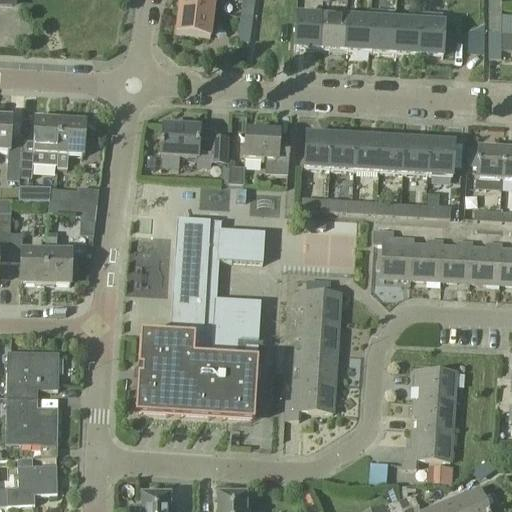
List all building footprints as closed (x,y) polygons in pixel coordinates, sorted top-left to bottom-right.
[(181,0),(180,12),(213,16),(214,0),(181,0)] [(254,0),(241,0),(239,19),(252,20),(254,0)] [(500,0),(487,0),(488,13),(500,14),(500,0)] [(213,16),(180,12),(177,37),(210,41),(213,16)] [(500,14),(488,13),(488,38),(500,38),(500,14)] [(294,53),(319,54),(321,20),(296,18),(294,53)] [(248,47),(252,20),(239,19),(235,44),(248,47)] [(321,20),(319,54),(344,56),(346,21),(321,20)] [(346,21),(344,56),(368,57),(370,23),(346,21)] [(370,23),(368,57),(393,58),(395,24),(370,23)] [(395,24),(393,58),(417,60),(419,25),(395,24)] [(419,25),(417,60),(443,61),(445,27),(419,25)] [(500,38),(488,38),(487,64),(500,64),(500,38)] [(21,144),(19,173),(19,182),(31,183),(32,169),(56,170),(57,159),(59,126),(49,125),(49,120),(36,119),(36,124),(34,124),(33,145),(21,144)] [(7,173),(19,173),(21,144),(9,144),(10,123),(0,122),(0,155),(8,156),(7,173)] [(84,127),(59,126),(57,159),(57,171),(56,171),(56,173),(66,174),(67,160),(82,160),(84,127)] [(209,166),(208,168),(227,169),(229,142),(210,140),(210,144),(197,144),(198,131),(162,129),(160,160),(196,162),(196,166),(209,166)] [(288,148),(277,147),(277,138),(245,136),(243,164),(271,165),(271,179),(286,179),(288,148)] [(303,173),(328,174),(330,140),(305,139),(303,173)] [(355,141),(330,140),(328,174),(353,176),(355,141)] [(379,143),(355,141),(353,176),(377,177),(379,143)] [(377,177),(402,178),(404,144),(379,143),(377,177)] [(404,144),(402,178),(426,180),(428,146),(404,144)] [(453,147),(428,146),(426,180),(452,181),(453,147)] [(500,195),(500,184),(501,185),(503,154),(477,152),(476,183),(475,193),(500,195)] [(511,185),(511,154),(503,154),(501,185),(511,185)] [(231,171),(230,186),(244,186),(245,171),(231,171)] [(19,173),(7,173),(6,185),(19,185),(19,182),(19,173)] [(50,193),(49,206),(77,208),(95,210),(97,192),(79,190),(79,196),(50,193)] [(30,205),(30,193),(20,192),(20,205),(30,205)] [(326,216),(327,204),(301,202),(300,214),(326,216)] [(9,238),(10,238),(10,205),(0,204),(0,266),(8,267),(9,238)] [(328,204),(327,204),(326,216),(350,217),(351,205),(328,204)] [(351,205),(350,217),(375,219),(376,206),(351,205)] [(77,208),(49,206),(47,218),(76,220),(81,224),(94,225),(95,210),(77,208)] [(376,206),(375,219),(399,220),(400,208),(376,206)] [(400,208),(399,220),(424,222),(425,209),(400,208)] [(450,211),(425,209),(424,222),(450,223),(450,211)] [(499,226),(499,216),(473,215),(472,224),(499,226)] [(511,226),(511,216),(499,216),(499,226),(511,226)] [(325,224),(313,223),(313,233),(325,233),(325,224)] [(138,372),(142,373),(141,383),(137,383),(135,414),(252,422),(259,308),(215,305),(217,265),(262,268),(264,238),(224,235),(222,256),(218,256),(220,227),(176,225),(169,341),(140,339),(138,372)] [(393,234),(373,233),(372,248),(381,249),(379,282),(396,283),(397,277),(409,278),(408,284),(409,284),(412,241),(392,240),(393,234)] [(23,238),(10,238),(9,238),(8,267),(21,267),(20,288),(45,289),(46,255),(22,255),(23,238)] [(413,241),(412,241),(409,284),(426,285),(426,279),(438,280),(438,286),(439,286),(441,243),(427,242),(426,250),(412,249),(413,241)] [(46,242),(45,289),(70,289),(70,274),(79,274),(80,260),(71,260),(71,256),(56,255),(56,243),(46,242)] [(442,243),(441,243),(439,286),(456,287),(456,281),(468,282),(467,287),(468,287),(471,245),(456,244),(455,251),(441,251),(442,243)] [(472,245),(471,245),(468,287),(485,288),(486,283),(498,283),(497,289),(498,289),(500,247),(485,246),(485,253),(472,252),(472,245)] [(501,247),(500,247),(498,289),(511,289),(511,254),(500,254),(501,247)] [(339,298),(298,296),(297,312),(304,312),(303,326),(296,326),(337,328),(338,311),(332,310),(333,299),(339,299),(339,298)] [(337,328),(296,326),(295,340),(303,341),(302,355),(294,355),(294,356),(336,358),(337,340),(331,340),(331,328),(337,328)] [(292,384),(292,385),(328,387),(334,387),(335,370),(329,369),(330,359),(336,359),(336,358),(294,356),(293,370),(301,371),(300,384),(292,384)] [(0,402),(26,403),(26,394),(58,394),(58,358),(6,357),(5,397),(0,396),(0,402)] [(419,405),(453,407),(455,377),(414,375),(413,390),(420,391),(419,405)] [(328,387),(292,385),(291,405),(284,405),(283,424),(299,425),(299,416),(332,418),(333,399),(328,399),(328,387)] [(0,402),(5,403),(5,449),(5,450),(40,451),(39,461),(56,461),(57,413),(26,413),(26,403),(0,402)] [(411,434),(451,436),(453,407),(419,405),(419,406),(412,405),(411,421),(418,421),(418,434),(411,434)] [(450,467),(451,436),(411,434),(409,455),(402,454),(401,474),(415,475),(416,465),(450,467)] [(493,460),(507,461),(508,449),(494,448),(493,460)] [(31,463),(17,463),(17,493),(6,493),(7,511),(34,510),(33,499),(56,499),(55,471),(32,472),(31,463)] [(373,485),(390,485),(389,468),(372,469),(373,485)] [(450,489),(451,471),(433,470),(432,487),(450,489)] [(398,505),(400,511),(485,511),(478,493),(431,511),(417,511),(413,499),(398,505)] [(312,511),(305,494),(297,497),(302,511),(312,511)] [(243,511),(244,499),(235,500),(235,497),(225,497),(225,500),(216,500),(216,511),(243,511)] [(153,500),(154,498),(144,498),(144,500),(141,500),(141,499),(140,499),(140,500),(139,511),(167,511),(168,500),(168,499),(167,499),(167,500),(153,500)]
